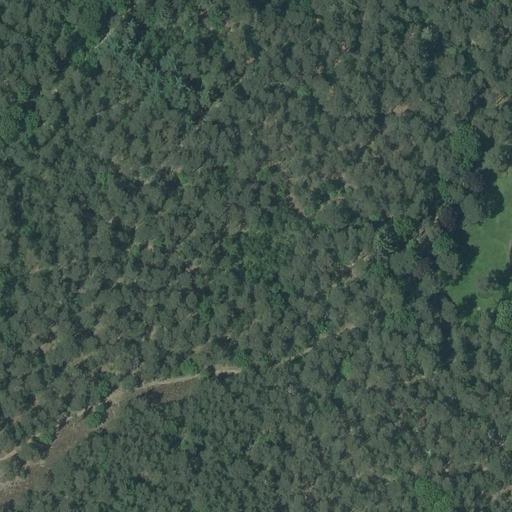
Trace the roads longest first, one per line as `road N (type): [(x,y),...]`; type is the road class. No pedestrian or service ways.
road 1 (track): [(408,511),(453,453),(439,326),(337,321),(259,369),(124,392),(0,457)]
road 2 (track): [(305,0),(0,355)]
road 3 (track): [(138,0),(0,146)]
